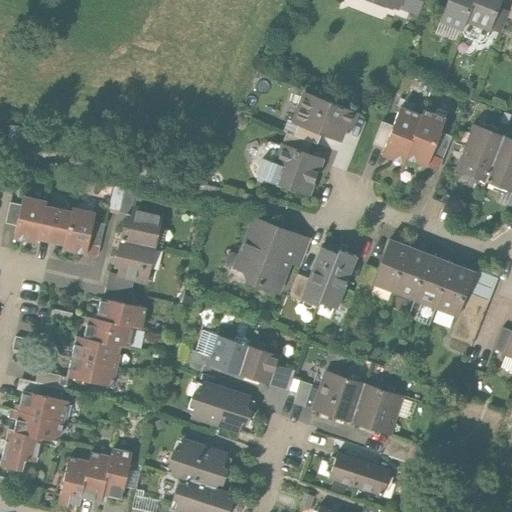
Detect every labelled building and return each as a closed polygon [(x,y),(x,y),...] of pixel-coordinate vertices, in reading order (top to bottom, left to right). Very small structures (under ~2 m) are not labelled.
[(399,0),(376,0),(397,8),(399,0)] [(422,0),(399,0),(397,8),(417,16),(422,0)] [(461,30),(464,21),(472,0),(447,0),(439,21),(461,30)] [(472,0),(464,21),(489,31),(498,7),(500,0),(472,0)] [(500,35),(505,23),(509,11),(498,7),(489,31),(500,35)] [(355,112),(300,90),(288,120),(319,132),(337,139),(342,126),(349,129),(355,112)] [(401,162),(403,157),(419,115),(397,107),(390,125),(381,147),(379,154),(401,162)] [(421,110),(419,115),(403,157),(437,170),(441,158),(431,155),(445,119),(421,110)] [(281,130),(284,131),(310,141),(315,143),(319,132),(288,120),(285,119),(281,130)] [(372,144),(381,147),(390,125),(380,121),(372,144)] [(472,124),(464,147),(493,158),(502,135),(472,124)] [(305,152),(310,141),(284,131),(279,142),(305,152)] [(511,139),(502,135),(493,158),(511,165),(511,139)] [(305,152),(279,142),(265,179),(309,195),(322,159),(305,152)] [(485,181),(493,158),(464,147),(455,170),(485,181)] [(511,191),(511,165),(493,158),(485,181),(511,191)] [(123,215),(129,216),(132,206),(135,191),(114,187),(109,212),(123,215)] [(36,241),(37,237),(44,205),(45,201),(23,196),(21,205),(17,226),(14,236),(36,241)] [(5,224),(17,226),(21,205),(10,202),(5,224)] [(37,237),(64,243),(72,212),(44,205),(37,237)] [(123,232),(121,242),(151,248),(159,212),(132,206),(129,216),(123,215),(119,231),(123,232)] [(73,207),(72,212),(64,243),(63,248),(86,253),(93,221),(95,212),(73,207)] [(309,239),(250,216),(230,268),(238,271),(243,281),(277,294),(289,262),(299,266),(309,239)] [(104,224),(93,221),(86,253),(97,256),(104,224)] [(370,282),(392,290),(408,247),(387,239),(370,282)] [(144,284),(151,248),(121,242),(117,241),(111,267),(117,269),(116,275),(115,278),(132,282),(144,284)] [(430,256),(408,247),(392,290),(413,298),(430,256)] [(315,305),(317,302),(335,254),(320,248),(308,279),(300,299),(315,305)] [(337,250),(335,254),(317,302),(336,309),(344,288),(356,257),(337,250)] [(413,298),(435,307),(451,264),(430,256),(413,298)] [(473,273),(451,264),(435,307),(457,315),(473,273)] [(474,270),(473,273),(457,315),(448,336),(470,344),(495,278),(474,270)] [(129,294),(132,282),(115,278),(116,275),(107,273),(101,299),(131,306),(133,295),(129,294)] [(289,295),(300,299),(308,279),(297,275),(289,295)] [(355,293),(344,288),(336,309),(347,313),(355,293)] [(286,296),(280,293),(276,301),(283,304),(286,296)] [(97,298),(92,319),(130,327),(140,330),(144,308),(131,306),(101,299),(97,298)] [(70,314),(49,309),(46,321),(67,326),(70,314)] [(125,348),(130,327),(92,319),(85,318),(80,338),(118,346),(125,348)] [(494,350),(504,354),(511,334),(511,332),(503,329),(494,350)] [(202,364),(235,374),(244,345),(216,336),(208,359),(204,357),(202,364)] [(14,337),(11,351),(33,356),(36,342),(14,337)] [(73,337),(69,357),(114,367),(118,346),(80,338),(73,337)] [(279,357),(244,345),(235,374),(284,391),(290,371),(276,366),(279,357)] [(199,371),(202,364),(204,357),(204,355),(183,348),(178,364),(199,371)] [(110,388),(114,367),(69,357),(65,378),(67,378),(110,388)] [(311,408),(330,415),(343,377),(323,371),(311,408)] [(36,372),(33,383),(62,389),(64,390),(67,378),(65,378),(36,372)] [(362,384),(343,377),(330,415),(349,421),(362,384)] [(59,403),(62,389),(33,383),(18,380),(15,394),(20,395),(59,403)] [(189,419),(212,426),(223,389),(200,381),(196,395),(191,393),(184,412),(191,414),(189,419)] [(300,382),(293,405),(304,408),(311,386),(300,382)] [(349,421),(369,428),(381,390),(362,384),(349,421)] [(247,397),(223,389),(212,426),(237,434),(240,424),(244,426),(249,412),(243,410),(247,397)] [(401,397),(381,390),(369,428),(388,434),(401,397)] [(20,395),(16,414),(61,424),(65,404),(59,403),(20,395)] [(14,421),(11,435),(37,440),(48,442),(58,437),(61,424),(16,414),(9,413),(7,420),(14,421)] [(165,427),(162,420),(154,423),(156,430),(165,427)] [(32,463),(37,440),(11,435),(5,433),(0,457),(0,468),(17,472),(19,460),(32,463)] [(387,436),(381,454),(419,467),(424,449),(387,436)] [(183,481),(190,483),(202,446),(181,439),(176,454),(169,452),(164,468),(170,470),(168,475),(183,481)] [(223,453),(202,446),(190,483),(207,488),(212,490),(214,484),(220,486),(225,470),(218,468),(223,453)] [(111,451),(110,458),(102,495),(121,499),(130,455),(111,451)] [(345,484),(353,487),(363,460),(337,451),(328,478),(333,480),(345,484)] [(100,503),(102,495),(110,458),(88,454),(86,464),(79,498),(100,503)] [(78,505),(79,498),(86,464),(67,460),(58,505),(66,506),(67,503),(78,505)] [(389,470),(363,460),(353,487),(379,496),(389,470)] [(341,494),(345,484),(333,480),(329,490),(341,494)] [(172,511),(199,511),(207,488),(190,483),(183,481),(181,487),(175,485),(170,500),(176,502),(172,511)] [(35,507),(40,489),(26,486),(22,504),(35,507)] [(212,490),(207,488),(199,511),(227,511),(231,502),(224,500),(226,495),(212,490)] [(313,497),(302,493),(296,507),(307,511),(313,497)]
